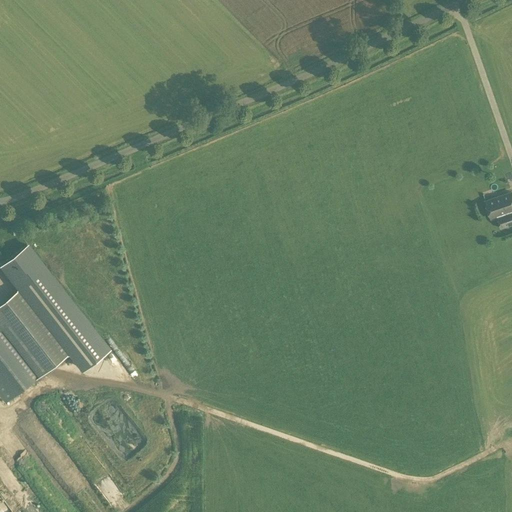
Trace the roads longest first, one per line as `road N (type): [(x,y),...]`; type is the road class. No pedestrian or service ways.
road 1 (track): [(511,440),(437,478),(417,479),(171,396),(65,375),(0,425)]
road 2 (unclassified): [(0,198),(466,0)]
road 3 (track): [(511,157),(457,4)]
